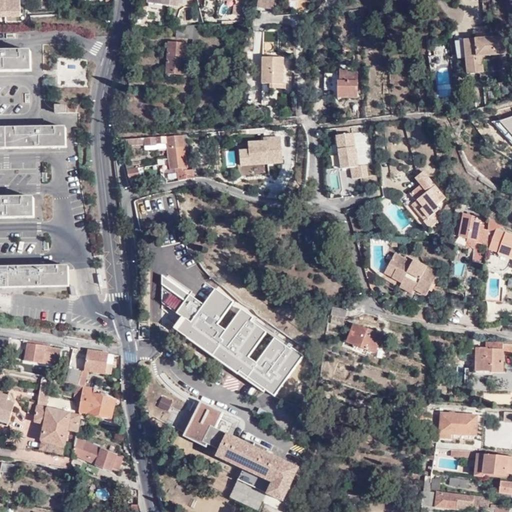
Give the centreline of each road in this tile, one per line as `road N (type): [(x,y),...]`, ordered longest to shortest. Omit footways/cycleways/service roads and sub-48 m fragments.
road 1 (residential): [(122,318),(132,311),(126,195),(187,182),(287,208),(337,209),(373,312)]
road 2 (secondary): [(122,318),(101,121),(121,0)]
road 3 (secondary): [(155,511),(129,347)]
road 4 (residential): [(0,331),(129,347)]
